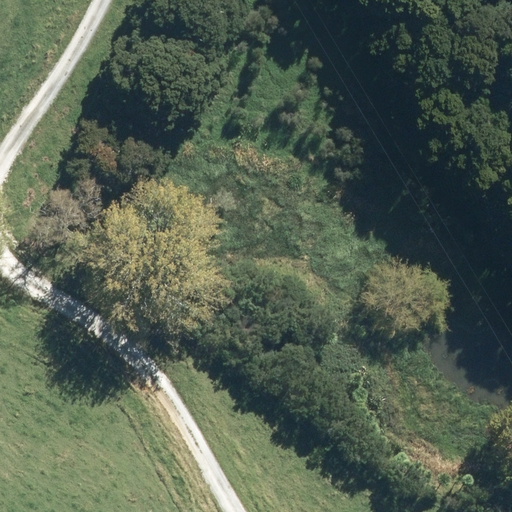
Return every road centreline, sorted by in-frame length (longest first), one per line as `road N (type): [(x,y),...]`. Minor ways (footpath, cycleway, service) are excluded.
road 1 (unclassified): [(0,252),(28,283),(89,314),(150,374),(233,511)]
road 2 (unclassified): [(97,0),(0,160)]
